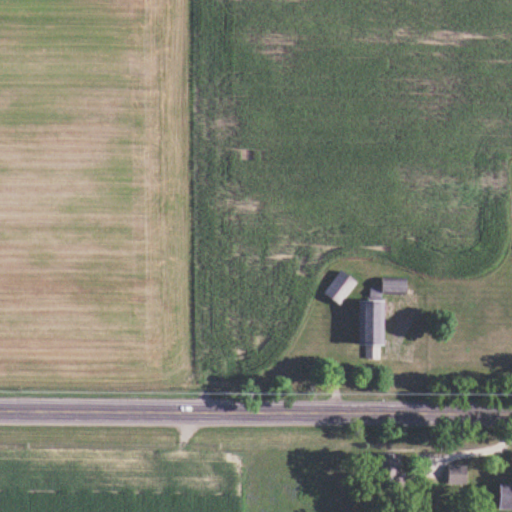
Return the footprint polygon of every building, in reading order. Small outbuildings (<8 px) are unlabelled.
[(339,270),(355,281),(338,304),(323,292),(339,270)] [(380,278),(405,278),(405,292),(380,292),(380,278)] [(357,300),(382,300),(382,348),(377,348),(377,357),(364,358),(364,348),(357,348),(357,300)] [(375,451),(398,451),(398,473),(402,473),(402,486),(375,486),(375,451)] [(446,464),(464,465),(464,484),(446,484),(446,464)] [(497,486),(511,486),(511,511),(497,511),(497,486)]
